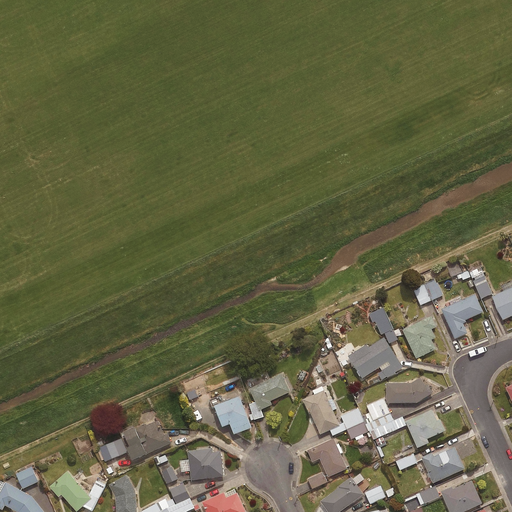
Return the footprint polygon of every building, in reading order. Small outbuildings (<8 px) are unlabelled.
[(463,281),(472,277),(482,299),(493,294),(481,267),(470,272),(469,271),(457,276),(459,280),(462,278),(463,281)] [(422,306),(444,295),(436,279),(414,290),(422,306)] [(511,286),(492,296),(503,320),(511,315),(511,286)] [(475,294),(441,309),(455,339),(467,333),(463,323),(466,322),(465,320),(483,312),(475,294)] [(399,329),(395,331),(384,308),(370,314),(374,322),(376,321),(382,334),(386,333),(391,343),(399,340),(398,337),(402,335),(399,329)] [(431,316),(402,330),(416,358),(435,349),(431,340),(435,337),(431,329),(436,327),(431,316)] [(396,357),(384,337),(349,359),(362,379),(396,357)] [(281,374),(249,389),(259,410),(271,404),(270,401),(290,392),(281,374)] [(411,383),(386,383),(386,403),(417,403),(433,393),(427,384),(425,385),(420,377),(411,383)] [(324,390),(303,400),(309,414),(310,413),(320,435),(340,426),(324,390)] [(251,428),(239,396),(213,405),(222,427),(229,424),(233,434),(251,428)] [(384,416),(379,401),(368,405),(373,420),(384,416)] [(432,410),(405,422),(417,448),(429,443),(427,439),(445,431),(440,420),(437,421),(432,410)] [(164,435),(157,421),(146,426),(145,425),(135,429),(134,427),(123,432),(135,459),(172,443),(168,434),(164,435)] [(128,452),(122,439),(100,448),(106,462),(128,452)] [(333,439),(307,450),(312,462),(319,459),(328,477),(347,469),(333,439)] [(432,452),(421,458),(433,483),(465,469),(455,447),(434,456),(432,452)] [(212,448),(187,451),(191,480),(223,476),(220,451),(212,452),(212,448)] [(166,454),(157,458),(159,465),(169,461),(166,454)] [(418,463),(415,454),(397,461),(401,470),(418,463)] [(178,479),(171,463),(160,468),(168,484),(178,479)] [(39,482),(33,468),(18,474),(24,489),(39,482)] [(67,471),(49,487),(58,497),(61,494),(76,511),(92,499),(67,471)] [(127,475),(109,485),(115,496),(116,511),(136,511),(135,491),(127,475)] [(351,477),(338,486),(339,488),(320,501),(327,511),(339,511),(364,495),(351,477)] [(6,480),(0,490),(0,507),(3,509),(6,504),(19,511),(20,511),(46,511),(33,495),(6,480)] [(452,487),(441,492),(450,511),(462,511),(482,503),(472,481),(453,489),(452,487)] [(387,497),(381,486),(366,493),(371,504),(387,497)] [(394,487),(386,491),(389,498),(397,494),(394,487)] [(440,497),(436,487),(417,495),(422,505),(440,497)] [(224,493),(201,502),(205,511),(245,511),(237,493),(226,498),(224,493)]
